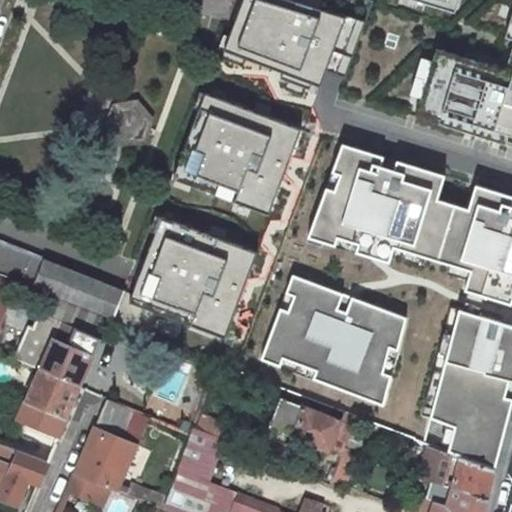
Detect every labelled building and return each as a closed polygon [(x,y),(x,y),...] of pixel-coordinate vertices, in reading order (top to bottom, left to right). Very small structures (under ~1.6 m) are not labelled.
[(373,1),(370,0),(233,0),(213,54),(316,94),(324,77),(341,84),(373,1)] [(424,0),(455,9),(457,0),(424,0)] [(414,118),(511,148),(511,7),(504,36),(511,39),(511,45),(505,69),(435,48),(414,118)] [(207,97),(177,180),(271,213),(301,130),(207,97)] [(147,120),(135,106),(117,109),(111,126),(122,140),(140,137),(147,120)] [(511,195),(475,185),(468,209),(437,199),(444,175),(342,143),(341,145),(305,241),(358,257),(359,255),(363,238),(372,240),(370,248),(380,251),(393,254),(461,271),(457,290),(503,304),(508,284),(511,284),(511,195)] [(475,185),(444,175),(437,199),(468,209),(475,185)] [(226,335),(258,253),(164,218),(132,299),(226,335)] [(51,298),(107,320),(120,289),(0,241),(0,277),(15,283),(51,298)] [(315,380),(385,407),(391,379),(382,375),(389,349),(398,353),(406,318),(357,299),(353,298),(347,312),(340,309),(346,295),(341,294),(294,275),(287,295),(295,298),(288,315),(282,312),(263,361),(279,367),(282,359),(319,372),(315,380)] [(0,320),(15,283),(0,277),(0,320)] [(99,338),(107,320),(51,298),(44,314),(40,313),(33,329),(29,327),(18,351),(0,343),(0,352),(14,359),(39,369),(80,387),(100,339),(99,338)] [(494,469),(511,401),(511,400),(504,399),(508,382),(511,382),(511,327),(500,324),(458,313),(429,420),(454,427),(447,452),(459,457),(494,469)] [(59,435),(80,387),(39,369),(18,418),(59,435)] [(355,417),(344,413),(341,421),(281,398),(269,427),(329,451),(341,456),(352,426),(355,417)] [(107,399),(95,427),(123,439),(135,410),(107,399)] [(365,431),(352,426),(341,456),(332,481),(344,485),(365,431)] [(95,427),(75,473),(110,487),(117,489),(127,493),(130,487),(120,483),(136,445),(123,439),(95,427)] [(320,511),(323,506),(305,499),(300,511),(278,511),(280,509),(245,495),(243,500),(237,498),(238,496),(228,492),(207,484),(218,454),(222,441),(223,440),(193,428),(190,434),(167,497),(164,508),(173,511),(174,511),(320,511)] [(27,437),(21,452),(47,463),(54,447),(27,437)] [(38,484),(47,463),(21,452),(0,444),(0,462),(4,464),(0,473),(0,487),(1,488),(0,489),(0,498),(17,505),(28,480),(38,484)] [(431,482),(427,497),(423,496),(418,511),(482,511),(494,469),(459,457),(457,462),(433,456),(425,479),(431,482)] [(102,504),(110,487),(75,473),(68,490),(102,504)] [(167,497),(152,491),(148,502),(164,508),(167,497)]
